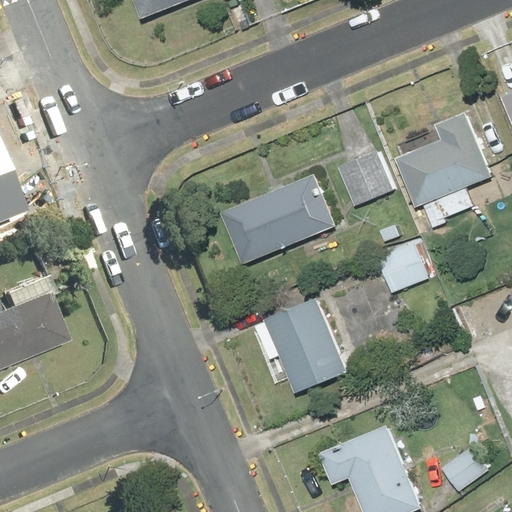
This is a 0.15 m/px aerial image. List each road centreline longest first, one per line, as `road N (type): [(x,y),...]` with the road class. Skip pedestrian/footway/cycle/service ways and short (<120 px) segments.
road 1 (residential): [(95,149),(462,0)]
road 2 (residential): [(95,149),(189,402)]
road 3 (residential): [(189,402),(0,477)]
road 4 (residential): [(32,0),(95,149)]
road 5 (residential): [(189,402),(237,511)]
